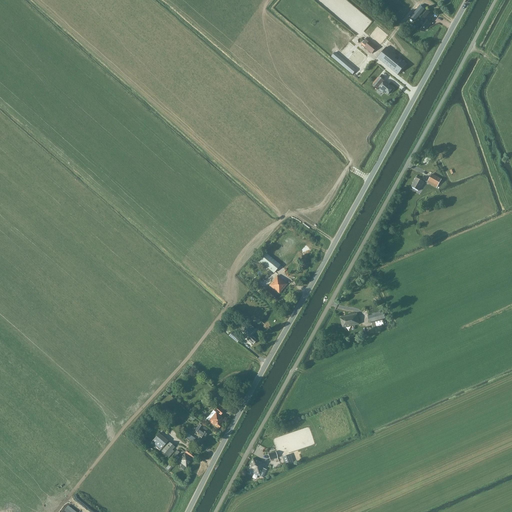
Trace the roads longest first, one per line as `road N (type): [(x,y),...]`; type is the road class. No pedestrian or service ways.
road 1 (tertiary): [(187,511),(467,0)]
road 2 (unclassified): [(215,511),(495,0)]
